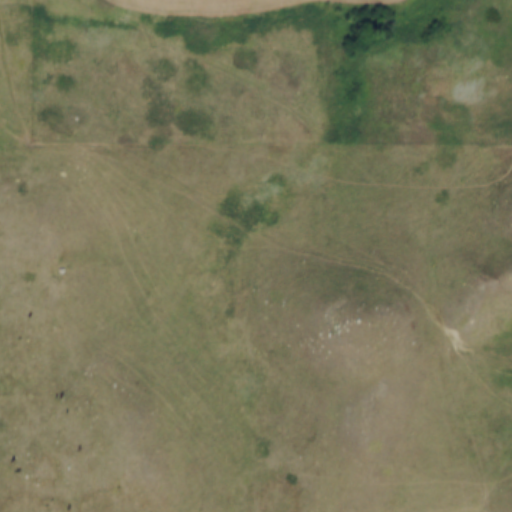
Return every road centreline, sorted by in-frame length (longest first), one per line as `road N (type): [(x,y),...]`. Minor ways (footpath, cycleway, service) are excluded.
road 1 (track): [(0,119),(36,141),(126,151),(295,239),(396,265),(417,278),(468,345),(511,373)]
road 2 (track): [(304,511),(414,467),(478,461),(511,448)]
